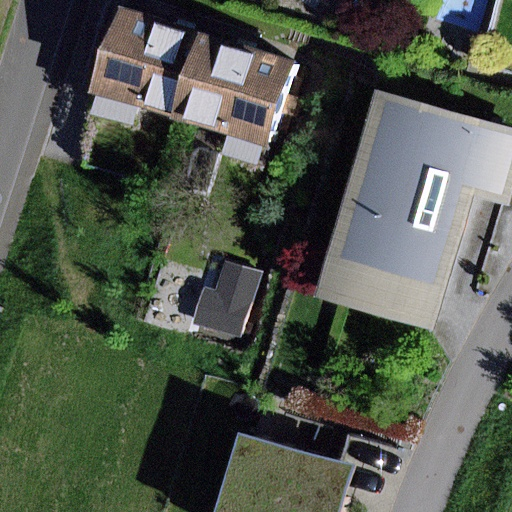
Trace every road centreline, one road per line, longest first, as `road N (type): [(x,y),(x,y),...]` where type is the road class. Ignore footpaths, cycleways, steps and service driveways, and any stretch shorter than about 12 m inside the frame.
road 1 (residential): [(511,303),(416,511)]
road 2 (residential): [(49,0),(0,161)]
